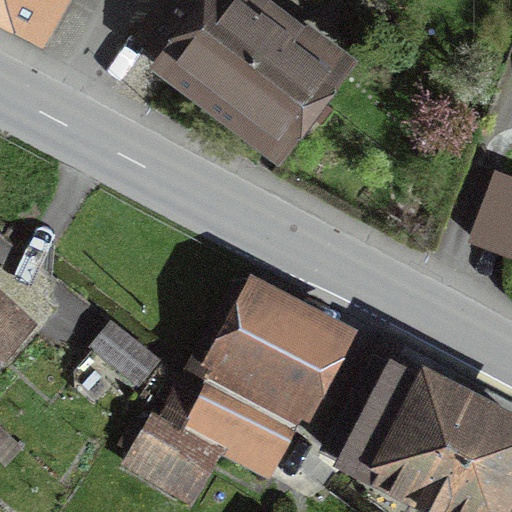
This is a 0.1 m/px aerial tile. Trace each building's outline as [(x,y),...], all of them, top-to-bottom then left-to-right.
[(0,0),(0,3),(38,24),(51,0),(0,0)] [(172,0),(145,38),(276,137),(330,63),(245,0),(172,0)] [(477,229),(511,243),(511,242),(511,177),(498,173),(477,229)] [(233,281),(163,419),(213,446),(264,473),(305,394),(224,353),(255,292),(233,281)] [(224,353),(305,394),(337,333),(256,290),(255,292),(224,353)] [(0,345),(19,325),(0,308),(0,345)] [(138,383),(157,359),(109,321),(90,345),(138,383)] [(443,511),(489,511),(491,510),(511,470),(511,422),(373,350),(323,447),(348,460),(347,462),(443,511)] [(128,463),(186,498),(213,446),(163,419),(155,414),(128,463)]
